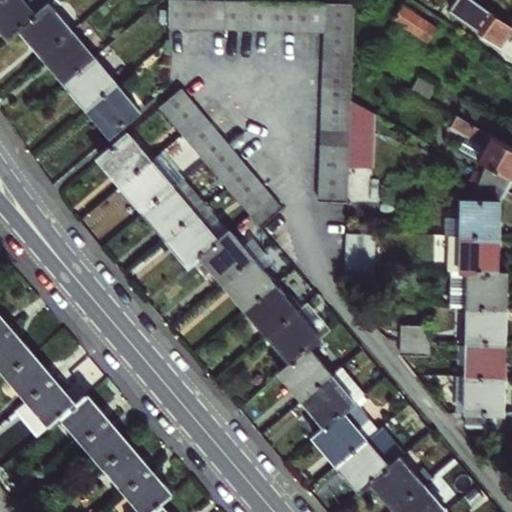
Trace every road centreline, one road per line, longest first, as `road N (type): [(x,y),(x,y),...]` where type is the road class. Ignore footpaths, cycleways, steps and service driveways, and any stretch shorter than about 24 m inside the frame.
road 1 (tertiary): [(115,326),(272,511)]
road 2 (tertiary): [(115,326),(0,165)]
road 3 (tertiary): [(0,200),(115,326)]
